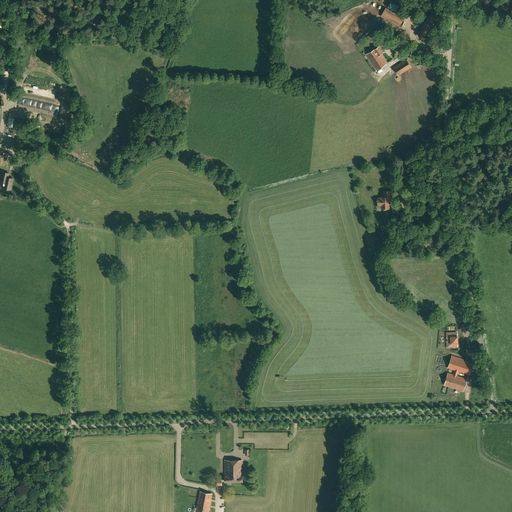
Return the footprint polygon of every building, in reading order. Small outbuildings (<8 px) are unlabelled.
[(386,7),(384,11),(382,15),(400,26),(404,18),(386,7)] [(434,23),(437,19),(430,15),(427,19),(434,23)] [(388,46),(394,52),(400,46),(395,40),(388,46)] [(380,54),(383,52),(379,46),(366,54),(377,70),(387,63),(380,54)] [(411,67),(406,59),(393,67),(398,75),(411,67)] [(15,122),(12,134),(23,136),(23,134),(25,135),(25,131),(24,131),(25,124),(15,122)] [(0,175),(0,181),(3,182),(1,188),(11,190),(13,178),(7,177),(8,173),(1,171),(0,175)] [(391,197),(391,191),(384,191),(384,197),(381,197),(381,198),(378,198),(378,205),(382,205),(382,208),(389,208),(389,197),(391,197)] [(393,215),(391,225),(398,226),(399,218),(397,218),(398,216),(393,215)] [(457,340),(457,338),(457,332),(451,332),(446,333),(447,338),(448,338),(448,341),(447,341),(447,342),(447,347),(457,347),(457,340)] [(446,380),(444,385),(449,387),(463,392),(467,379),(457,376),(459,371),(469,374),(473,363),(452,356),(448,368),(455,370),(454,373),(453,374),(450,373),(448,373),(446,380)] [(225,460),(225,482),(243,481),(242,460),(225,460)] [(208,511),(212,494),(200,492),(196,511),(199,511),(208,511)]
